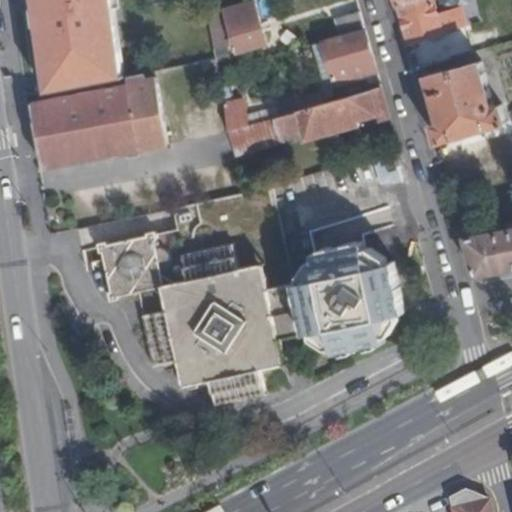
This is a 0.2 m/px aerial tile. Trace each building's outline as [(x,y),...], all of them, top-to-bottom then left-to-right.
[(116,0),(39,0),(52,91),(127,77),(116,0)] [(203,0),(206,12),(218,8),(215,0),(203,0)] [(258,13),(253,0),(248,0),(225,7),(229,22),(258,13)] [(437,13),(431,0),(417,0),(398,5),(408,42),(461,28),(456,7),(437,13)] [(341,35),(364,28),(360,11),(336,19),(341,35)] [(267,44),(258,13),(229,22),(239,52),(267,44)] [(349,71),(375,65),(364,28),(341,35),(324,41),(335,82),(351,79),(349,71)] [(499,42),(495,29),(472,36),(475,48),(499,42)] [(211,37),(213,50),(221,48),(220,36),(211,37)] [(431,123),(437,141),(505,122),(500,103),(494,105),(480,61),(427,76),(439,121),(431,123)] [(148,72),(130,76),(132,82),(148,78),(148,72)] [(148,78),(132,82),(131,85),(34,103),(46,167),(170,144),(157,77),(148,78)] [(361,119),(389,112),(381,88),(324,103),(298,110),(278,116),(282,131),(283,134),(304,128),(307,140),(362,125),(361,119)] [(298,110),(324,103),(318,88),(294,94),(298,110)] [(223,105),(229,130),(248,124),(242,100),(223,105)] [(231,145),(282,131),(278,116),(248,124),(229,130),(231,145)] [(511,129),(508,131),(511,145),(511,154),(484,161),(488,181),(511,175),(511,129)] [(445,169),(450,189),(481,183),(476,162),(445,169)] [(511,267),(511,225),(464,235),(476,275),(511,267)] [(272,288),(269,282),(267,278),(254,267),(239,270),(234,244),(183,256),(189,281),(176,283),(164,274),(163,272),(169,267),(170,257),(166,252),(161,249),(157,248),(156,242),(161,241),(159,233),(104,245),(114,289),(114,301),(123,299),(123,295),(158,288),(171,298),(175,310),(150,315),(161,366),(185,361),(187,373),(182,375),(184,383),(190,383),(192,389),(202,387),(201,382),(213,379),(219,405),(270,394),(264,368),(276,366),(287,352),(281,332),(306,328),(296,283),(272,288)] [(316,268),(308,280),(294,281),(296,283),(306,328),(308,334),(322,331),(335,340),(338,352),(390,342),(387,328),(396,315),(406,313),(398,277),(393,261),(383,264),(366,254),(364,241),(312,252),(316,268)] [(469,491),(453,499),(456,511),(494,511),(491,501),(469,491)]
